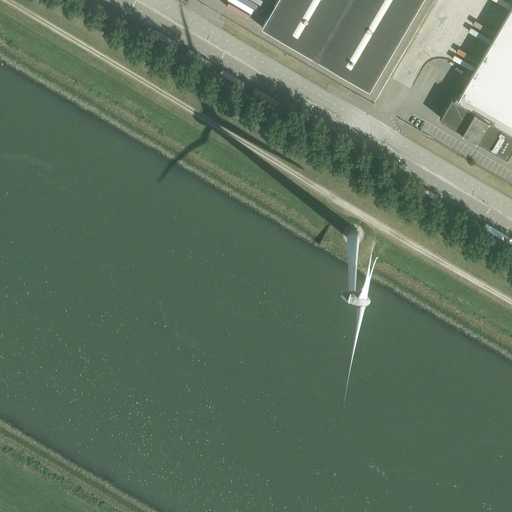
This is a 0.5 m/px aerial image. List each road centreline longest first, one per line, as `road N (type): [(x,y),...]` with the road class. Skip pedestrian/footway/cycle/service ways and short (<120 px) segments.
road 1 (unclassified): [(120,0),(511,229)]
road 2 (unclassified): [(511,207),(159,0)]
road 3 (unknown): [(371,124),(446,0)]
